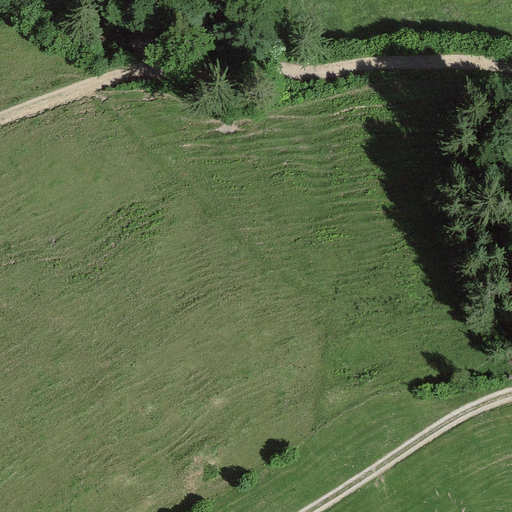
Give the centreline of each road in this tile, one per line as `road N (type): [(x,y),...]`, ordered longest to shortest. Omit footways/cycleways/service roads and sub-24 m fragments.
road 1 (track): [(511,64),(168,64),(0,121)]
road 2 (track): [(310,511),(469,411),(511,395)]
